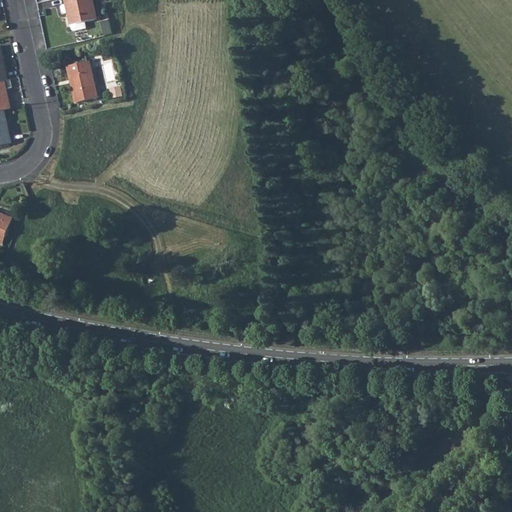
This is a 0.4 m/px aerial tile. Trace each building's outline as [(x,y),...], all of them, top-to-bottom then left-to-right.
[(71,29),(72,30),(84,27),(83,21),(94,19),(89,0),(63,0),(64,4),(66,11),(71,29)] [(88,60),(68,65),(77,102),(97,97),(88,60)] [(121,86),(111,89),(113,99),(124,97),(121,86)] [(0,110),(0,140),(8,139),(1,110),(0,110)] [(0,243),(10,221),(0,216),(0,243)]
